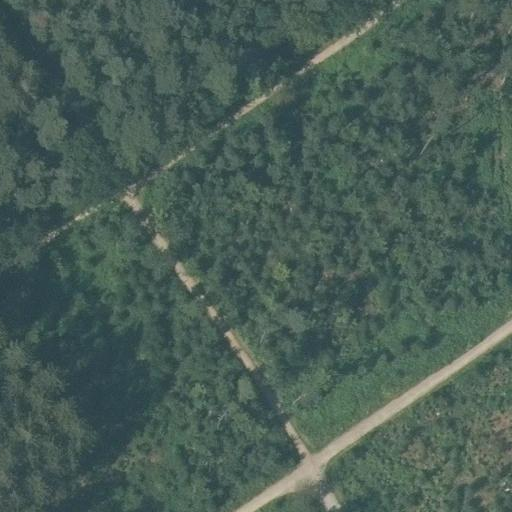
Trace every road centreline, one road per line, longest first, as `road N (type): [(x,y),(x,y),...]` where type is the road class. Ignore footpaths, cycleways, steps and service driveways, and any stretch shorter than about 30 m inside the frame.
road 1 (track): [(136,175),(336,511)]
road 2 (track): [(511,328),(313,473),(243,511)]
road 3 (track): [(361,0),(254,73),(136,175)]
road 4 (track): [(9,0),(136,175)]
